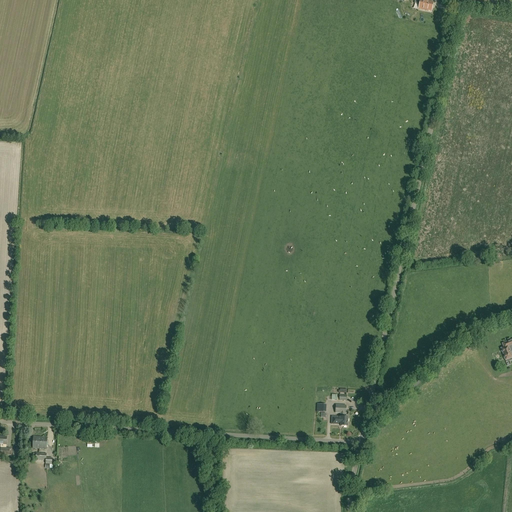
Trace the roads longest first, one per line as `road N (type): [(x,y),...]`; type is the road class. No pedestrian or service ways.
road 1 (unclassified): [(360,442),(459,0)]
road 2 (unclassified): [(360,442),(0,421)]
